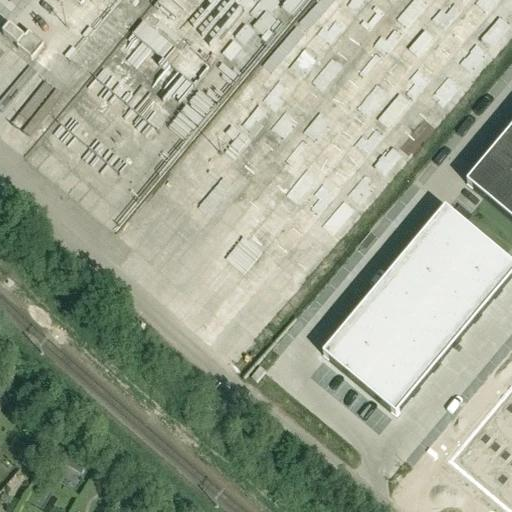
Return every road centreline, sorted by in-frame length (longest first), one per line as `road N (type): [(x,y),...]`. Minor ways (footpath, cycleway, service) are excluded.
road 1 (unknown): [(511,78),(263,409)]
road 2 (unknown): [(374,495),(511,325)]
